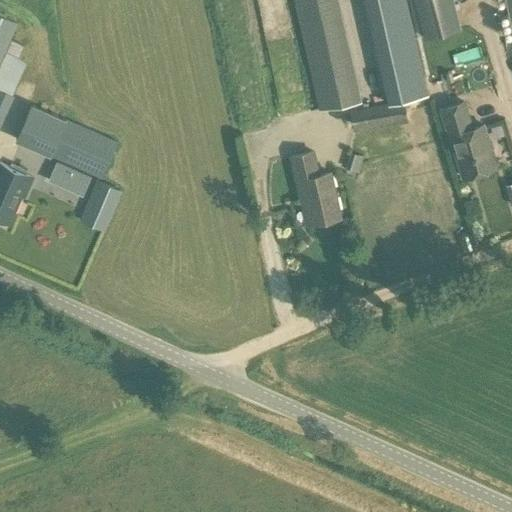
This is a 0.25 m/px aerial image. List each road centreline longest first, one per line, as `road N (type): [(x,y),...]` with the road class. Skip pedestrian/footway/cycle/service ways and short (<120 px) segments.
road 1 (unclassified): [(511,510),(0,272)]
road 2 (track): [(511,252),(206,368)]
road 3 (unknown): [(206,368),(172,401),(0,463)]
